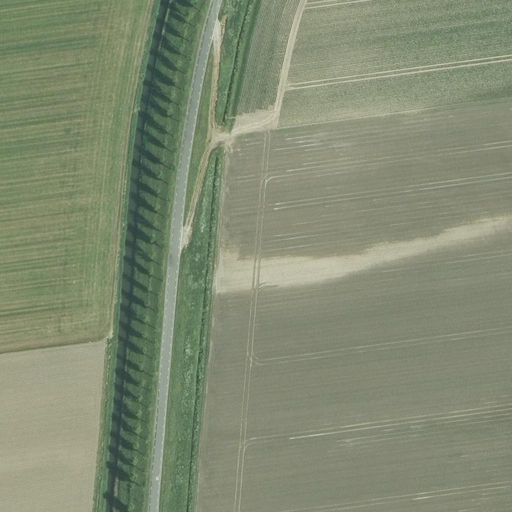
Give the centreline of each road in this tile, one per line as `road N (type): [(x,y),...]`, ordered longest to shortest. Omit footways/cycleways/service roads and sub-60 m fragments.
road 1 (tertiary): [(152,511),(182,171),(216,0)]
road 2 (track): [(210,23),(216,136),(175,248)]
